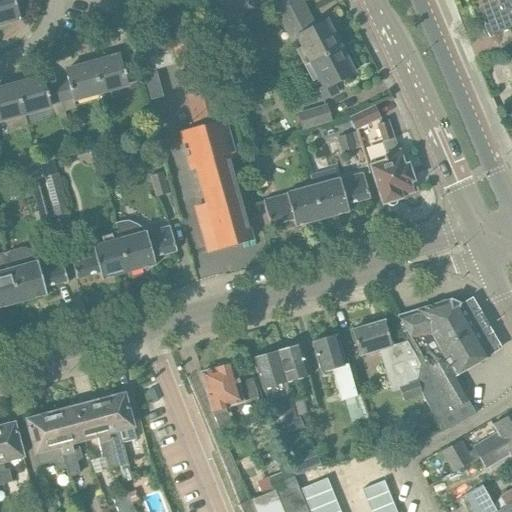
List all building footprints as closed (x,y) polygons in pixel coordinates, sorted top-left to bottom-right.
[(14,0),(0,0),(0,24),(20,19),(14,0)] [(231,0),(234,5),(213,16),(219,28),(255,9),(249,0),(231,0)] [(305,67),(340,48),(326,21),(315,27),(301,0),(284,0),(273,6),(291,41),(298,38),(303,47),(296,51),(305,67)] [(511,0),(478,0),(479,1),(487,24),(486,24),(485,22),(484,22),(484,24),(485,26),(485,28),(485,29),(486,31),(487,33),(488,34),(489,36),(490,37),(490,35),(493,34),(499,50),(511,44),(511,0)] [(234,159),(200,35),(171,42),(195,129),(181,133),(191,168),(196,167),(207,205),(196,208),(208,250),(204,251),(204,252),(255,238),(255,237),(251,238),(230,160),(234,159)] [(211,40),(217,52),(228,46),(222,35),(211,40)] [(511,45),(503,50),(508,62),(511,60),(511,45)] [(353,73),(340,48),(305,67),(312,81),(318,78),(323,87),(317,90),(322,100),(337,93),(333,84),(353,73)] [(92,63),(101,93),(127,85),(127,83),(139,79),(134,63),(134,65),(123,68),(119,56),(92,63)] [(101,93),(92,63),(66,71),(69,83),(57,86),(62,102),(73,99),(74,100),(100,93),(101,93)] [(143,74),(151,100),(163,96),(155,70),(143,74)] [(50,105),(62,102),(57,86),(46,89),(42,77),(15,85),(24,115),(51,108),(50,105)] [(24,115),(15,85),(0,89),(0,121),(5,121),(8,131),(27,126),(24,115)] [(331,121),(327,106),(299,114),(303,129),(331,121)] [(363,128),(381,119),(374,106),(356,115),(349,118),(356,131),(363,128)] [(379,158),(370,161),(377,184),(383,203),(400,197),(399,196),(411,192),(408,182),(412,180),(407,166),(403,167),(398,152),(393,138),(388,121),(377,125),(383,142),(382,142),(387,156),(379,158)] [(150,130),(136,134),(140,151),(155,147),(150,130)] [(355,149),(350,134),(337,137),(342,153),(355,149)] [(14,154),(0,158),(0,168),(17,165),(14,154)] [(52,158),(39,162),(54,217),(69,213),(58,174),(56,175),(52,158)] [(266,174),(261,158),(248,162),(253,177),(266,174)] [(40,221),(54,217),(39,162),(16,168),(21,184),(30,182),(40,221)] [(169,193),(163,172),(150,176),(155,197),(169,193)] [(313,187),(322,220),(349,212),(347,205),(370,199),(363,175),(340,181),(340,180),(313,187)] [(295,227),(322,220),(313,187),(286,195),(286,196),(263,203),(270,226),(293,220),(295,227)] [(120,240),(128,273),(155,265),(153,258),(177,251),(170,226),(145,233),(142,228),(136,224),(129,221),(121,222),(115,223),(120,240)] [(128,273),(120,240),(93,247),(93,249),(70,255),(76,279),(99,273),(101,280),(128,273)] [(25,248),(5,254),(19,303),(46,295),(44,288),(68,281),(62,262),(61,258),(38,264),(35,253),(25,248)] [(5,254),(0,255),(0,308),(19,303),(5,254)] [(418,379),(423,394),(445,431),(448,429),(475,414),(468,401),(471,399),(457,375),(489,357),(488,356),(490,355),(490,356),(499,351),(498,350),(501,348),(499,346),(500,345),(495,337),(494,337),(492,334),(493,333),(488,325),(487,325),(485,322),(486,321),(481,313),(478,309),(479,309),(474,301),(473,301),(472,298),(469,300),(469,299),(459,305),(451,301),(398,317),(404,327),(399,329),(407,343),(421,365),(418,379)] [(407,343),(392,348),(384,321),(352,330),(360,357),(379,351),(390,388),(399,386),(418,379),(421,365),(407,343)] [(345,365),(337,335),(312,342),(320,373),(332,370),(341,401),(356,397),(347,364),(345,365)] [(296,412),(298,418),(301,417),(301,416),(307,414),(297,379),(308,376),(300,345),(278,352),(292,401),(293,401),(296,412)] [(278,352),(254,358),(267,405),(268,407),(281,403),(290,435),(301,432),(297,418),(298,418),(296,412),(293,401),(292,401),(278,352)] [(236,379),(232,365),(201,373),(211,411),(219,430),(232,425),(224,407),(242,402),(237,383),(240,383),(239,378),(236,379)] [(405,401),(423,394),(418,379),(399,386),(405,401)] [(99,401),(114,455),(118,466),(125,464),(118,439),(114,440),(112,432),(133,427),(124,394),(121,395),(118,393),(112,395),(110,398),(99,401)] [(84,440),(103,434),(105,442),(101,443),(108,469),(118,466),(114,455),(99,401),(89,403),(85,402),(79,403),(77,407),(75,407),(84,440)] [(51,413),(66,468),(70,478),(80,475),(76,463),(82,458),(79,448),(73,447),(71,443),(84,440),(75,407),(73,408),(70,406),(64,408),(62,410),(51,413)] [(29,419),(26,420),(39,465),(54,461),(57,470),(66,468),(51,413),(40,416),(37,415),(30,417),(29,419)] [(469,464),(511,439),(511,413),(492,425),(497,433),(473,447),(474,449),(467,453),(460,441),(442,452),(454,473),(469,464)] [(0,469),(4,484),(9,497),(16,495),(9,469),(4,470),(2,462),(22,456),(14,423),(11,424),(8,423),(2,424),(0,426),(0,469)] [(511,439),(469,464),(473,471),(483,465),(486,469),(510,454),(511,458),(511,439)] [(293,469),(270,479),(273,487),(296,477),(293,469)] [(326,476),(300,487),(305,498),(331,487),(326,476)] [(273,487),(272,487),(281,511),(310,511),(309,509),(308,507),(305,498),(304,497),(300,487),(296,478),(296,477),(273,487)] [(385,478),(363,487),(367,498),(390,489),(385,478)] [(496,511),(481,486),(464,496),(473,511),(496,511)] [(331,487),(305,498),(308,507),(309,509),(335,498),(331,487)] [(390,489),(367,498),(372,509),(394,500),(390,489)] [(511,504),(511,490),(500,497),(506,508),(511,504)] [(134,511),(127,491),(112,497),(117,511),(134,511)] [(335,498),(309,509),(310,511),(333,511),(340,509),(335,498)] [(394,500),(372,509),(372,511),(397,511),(399,511),(394,500)]
